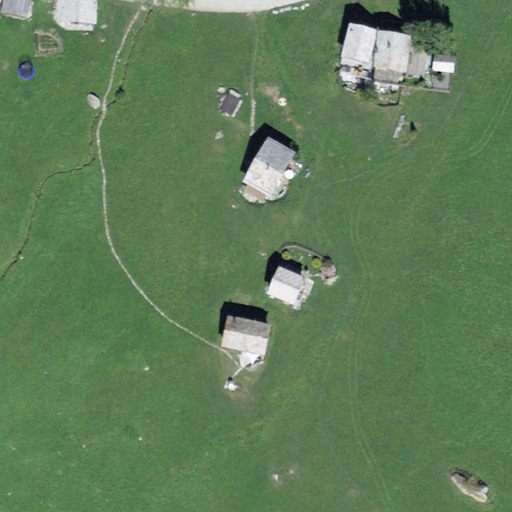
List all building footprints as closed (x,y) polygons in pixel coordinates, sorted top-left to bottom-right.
[(0,0),(0,16),(19,19),(22,0),(0,0)] [(91,1),(78,0),(52,0),(50,29),(88,32),(91,1)] [(367,35),(340,28),(331,64),(358,71),(367,35)] [(399,42),(372,39),(369,72),(395,75),(399,42)] [(296,151),(268,136),(242,181),(270,197),(296,151)] [(305,277),(278,265),(266,293),(293,305),(305,277)] [(271,324),(226,315),(220,346),(265,355),(271,324)]
